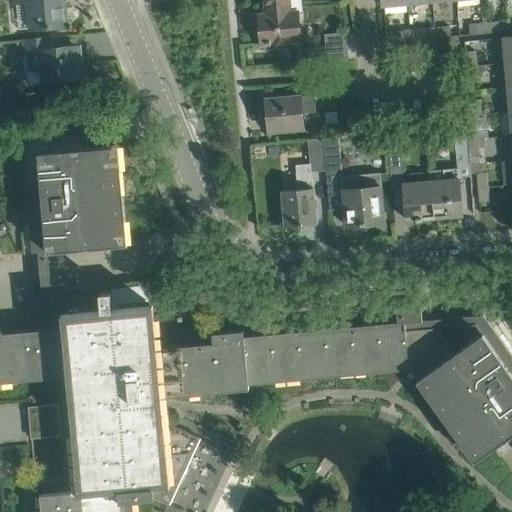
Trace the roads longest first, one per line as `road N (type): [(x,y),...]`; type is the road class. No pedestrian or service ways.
road 1 (residential): [(511,257),(316,274),(274,270),(246,257),(210,223),(118,0)]
road 2 (residential): [(462,83),(375,87),(363,0)]
